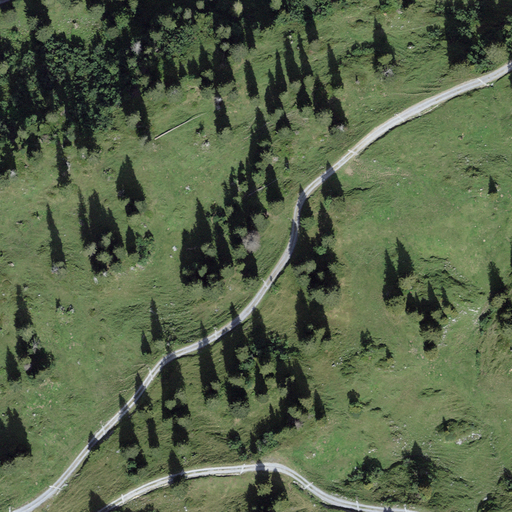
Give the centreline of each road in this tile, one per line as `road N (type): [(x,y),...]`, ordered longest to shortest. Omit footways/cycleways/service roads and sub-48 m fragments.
road 1 (track): [(30,511),(174,352),(218,340),(245,319),(299,230),(306,200),(362,148),(400,117),(511,66)]
road 2 (track): [(376,511),(335,504),(272,467),(188,474),(109,511)]
